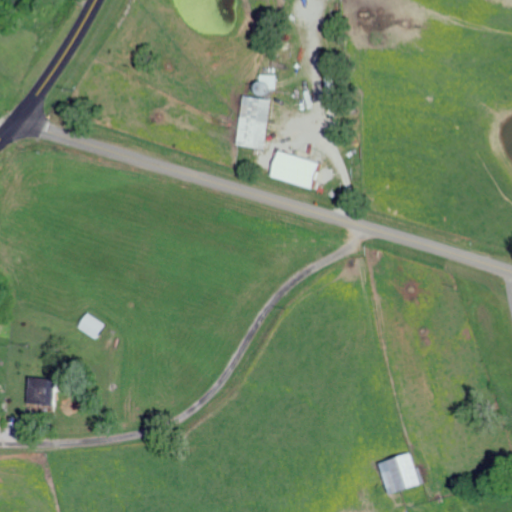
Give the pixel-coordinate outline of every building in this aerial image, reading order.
[(265,148),(271,97),(243,94),(238,144),(265,148)] [(318,162),(278,148),(269,174),(309,188),(318,162)] [(82,327),(100,338),(110,323),(91,312),(82,327)] [(65,397),(61,387),(66,386),(61,373),(34,383),(42,405),(65,397)] [(378,459),(385,492),(420,485),(413,452),(378,459)]
